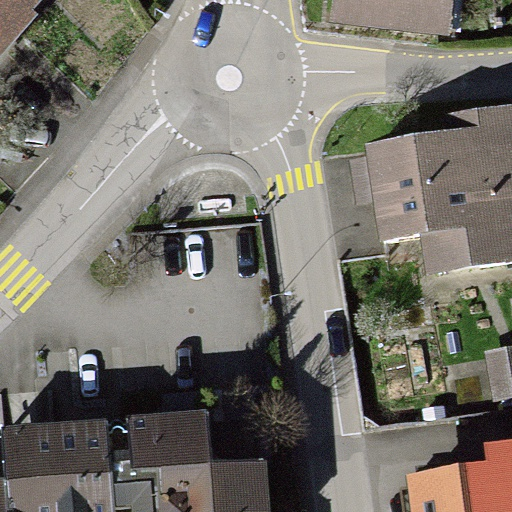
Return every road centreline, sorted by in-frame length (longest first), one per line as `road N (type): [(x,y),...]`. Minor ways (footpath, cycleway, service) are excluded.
road 1 (residential): [(233,70),(286,156),(340,511)]
road 2 (residential): [(233,70),(142,131),(0,287)]
road 3 (residential): [(511,72),(233,70)]
